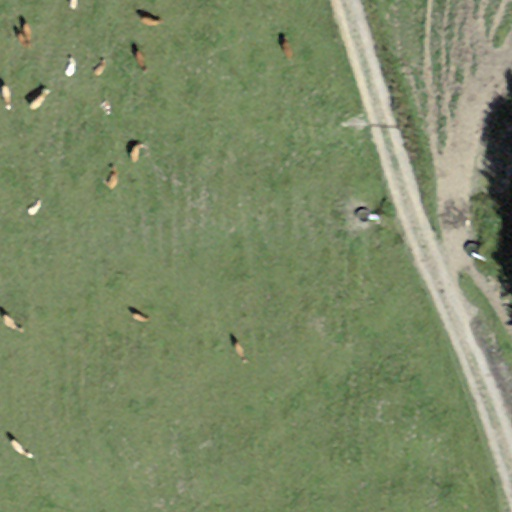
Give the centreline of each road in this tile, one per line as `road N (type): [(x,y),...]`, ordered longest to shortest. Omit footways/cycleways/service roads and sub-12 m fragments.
road 1 (track): [(511,439),(418,224),(348,0)]
road 2 (track): [(437,268),(467,150),(511,61)]
